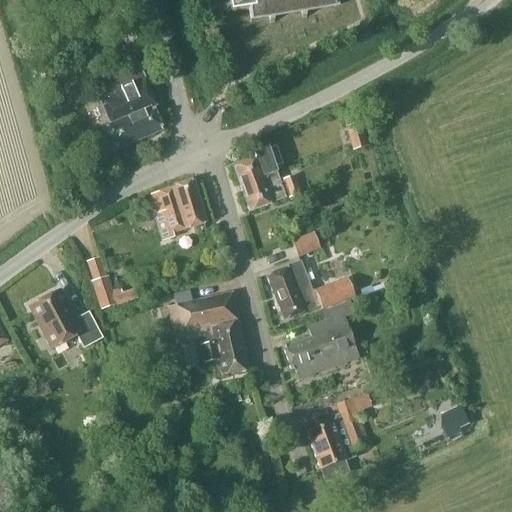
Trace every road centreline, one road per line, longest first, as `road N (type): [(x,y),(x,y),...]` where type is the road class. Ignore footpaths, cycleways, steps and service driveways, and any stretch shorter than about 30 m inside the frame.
road 1 (tertiary): [(197,151),(393,65),(489,0)]
road 2 (residential): [(197,151),(297,464)]
road 3 (tertiary): [(0,274),(103,200),(197,151)]
road 4 (unclassified): [(197,151),(181,116),(155,0)]
